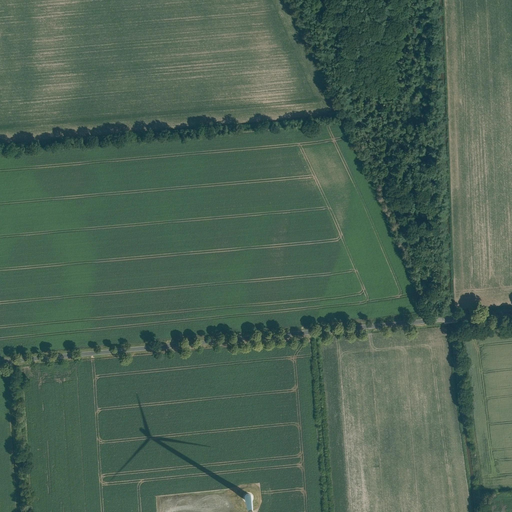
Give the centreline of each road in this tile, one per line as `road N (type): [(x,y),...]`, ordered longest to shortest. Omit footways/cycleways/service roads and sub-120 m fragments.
road 1 (tertiary): [(511,312),(0,362)]
road 2 (track): [(10,361),(21,511)]
